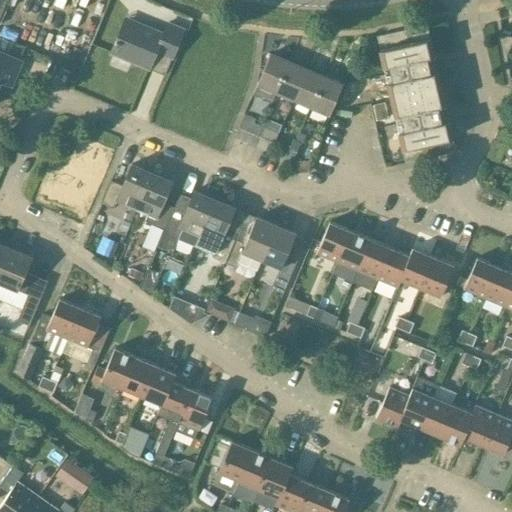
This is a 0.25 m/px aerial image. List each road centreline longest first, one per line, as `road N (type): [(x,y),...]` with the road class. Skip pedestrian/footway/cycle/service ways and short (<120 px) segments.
road 1 (residential): [(493,511),(355,455),(0,206)]
road 2 (residential): [(452,206),(377,177),(290,192),(55,94),(38,100),(0,195)]
road 3 (residential): [(452,206),(488,119),(462,0)]
